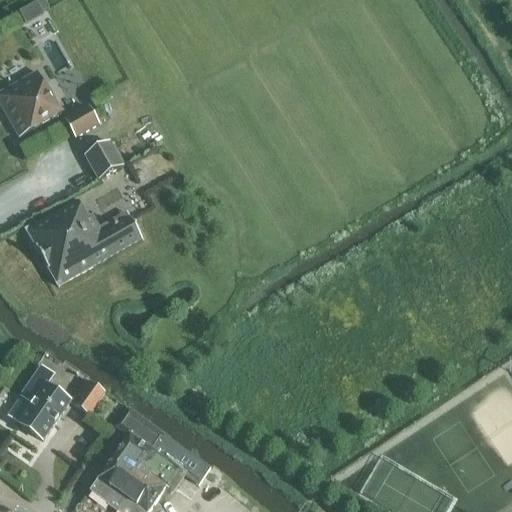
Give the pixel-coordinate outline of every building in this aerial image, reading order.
[(44,16),(43,13),(37,4),(19,13),(26,26),(44,16)] [(38,74),(0,95),(0,104),(20,140),(62,116),(38,74)] [(90,109),(65,123),(75,141),(100,127),(90,109)] [(85,158),(99,182),(123,168),(110,144),(85,158)] [(60,288),(59,287),(142,241),(130,219),(118,226),(118,225),(113,228),(113,229),(102,235),(92,218),(88,220),(79,203),(28,232),(27,233),(28,235),(57,287),(58,289),(60,288)] [(33,407),(19,426),(44,443),(71,404),(48,388),(55,378),(42,369),(21,398),(33,407)] [(91,384),(77,403),(90,413),(104,393),(91,384)] [(150,511),(166,491),(174,496),(185,479),(199,488),(211,470),(143,420),(128,410),(116,429),(130,439),(100,482),(100,483),(93,493),(118,511),(150,511)]
